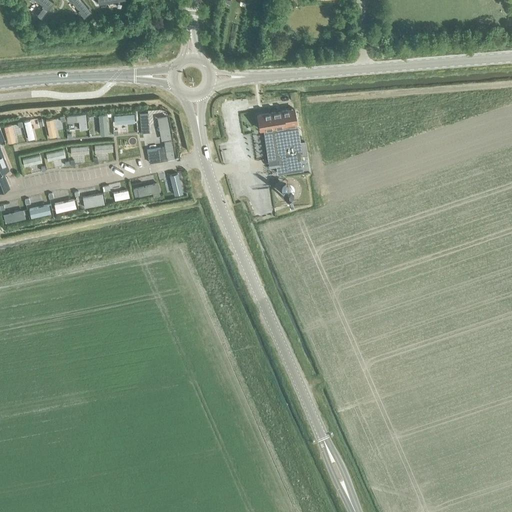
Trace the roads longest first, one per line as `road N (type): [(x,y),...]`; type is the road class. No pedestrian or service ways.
road 1 (secondary): [(327,451),(222,217),(198,129)]
road 2 (tertiary): [(243,76),(511,56)]
road 3 (secondary): [(0,83),(134,76)]
